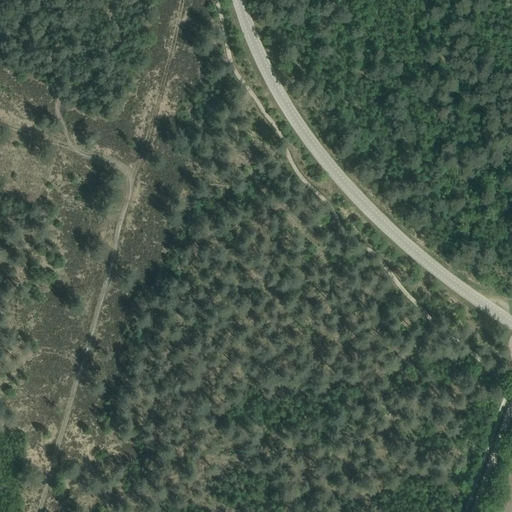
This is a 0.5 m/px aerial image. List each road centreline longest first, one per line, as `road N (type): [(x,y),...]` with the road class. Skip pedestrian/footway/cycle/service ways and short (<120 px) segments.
road 1 (tertiary): [(511,323),(436,271),(354,194),(299,128),(257,57),(237,0)]
road 2 (track): [(136,171),(39,511)]
road 3 (track): [(187,0),(136,171)]
